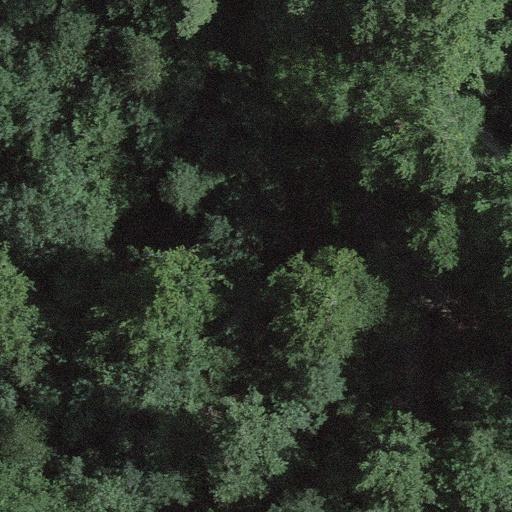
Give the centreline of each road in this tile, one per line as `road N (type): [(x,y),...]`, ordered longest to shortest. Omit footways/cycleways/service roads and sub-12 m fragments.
road 1 (track): [(444,511),(337,14)]
road 2 (track): [(337,14),(511,171)]
